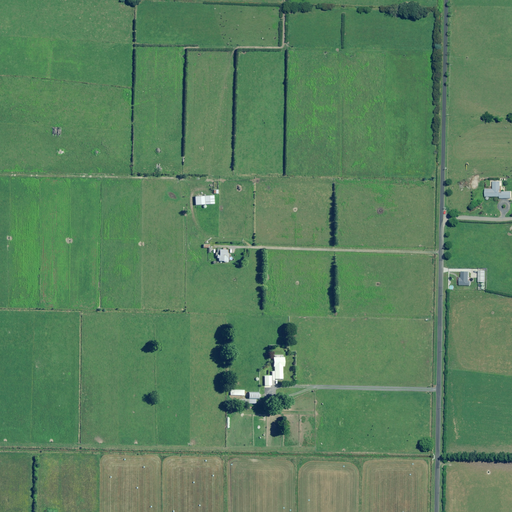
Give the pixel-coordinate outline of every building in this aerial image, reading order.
[(500,192),(500,182),(493,182),(493,189),(485,189),(485,197),(500,197),(500,199),(511,199),(511,192),(500,192)] [(214,204),(213,196),(195,197),(195,205),(214,204)] [(231,253),(228,253),(227,253),(227,250),(219,250),(219,255),(217,255),(217,258),(218,258),(218,261),(224,261),(224,262),(227,262),(230,262),(230,260),(234,261),(234,255),(231,255),(231,253)] [(469,278),(469,272),(461,271),(461,278),(457,278),(457,285),(471,286),(471,278),(469,278)] [(272,381),(274,381),(274,379),(282,379),(282,367),(284,367),(284,358),(273,358),(273,367),(274,367),(274,371),(272,371),(272,376),(264,376),(264,385),(271,385),(271,381),(272,381)]
